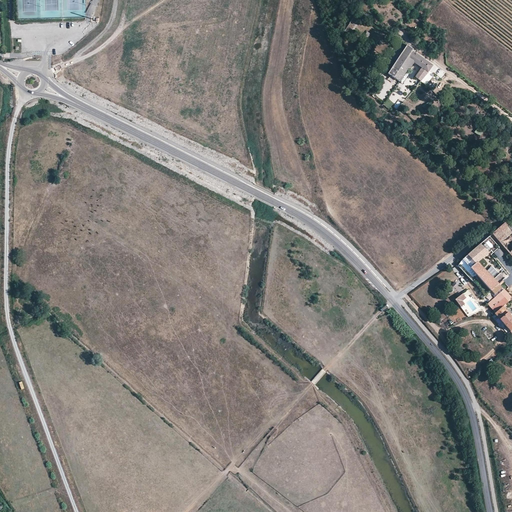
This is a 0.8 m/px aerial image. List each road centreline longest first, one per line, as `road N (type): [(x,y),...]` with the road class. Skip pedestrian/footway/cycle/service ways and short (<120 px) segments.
road 1 (track): [(77,511),(7,319),(9,145),(26,92)]
road 2 (tertiary): [(65,97),(309,220),(392,301)]
road 3 (tertiary): [(392,301),(459,384),(494,511)]
road 4 (unclassified): [(392,301),(511,214)]
